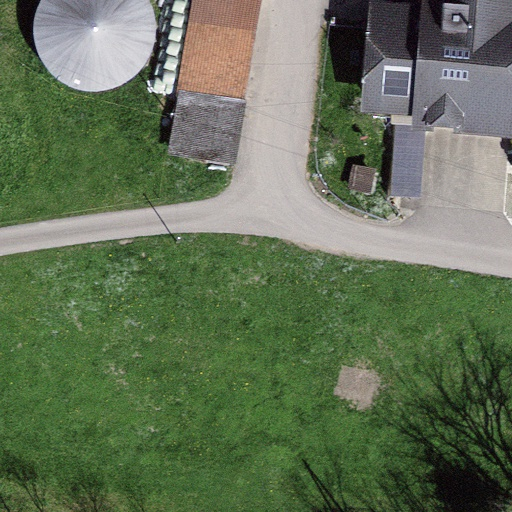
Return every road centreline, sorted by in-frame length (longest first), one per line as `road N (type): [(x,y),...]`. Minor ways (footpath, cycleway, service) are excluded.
road 1 (track): [(511,268),(267,222),(163,222),(0,245)]
road 2 (track): [(294,0),(267,222)]
